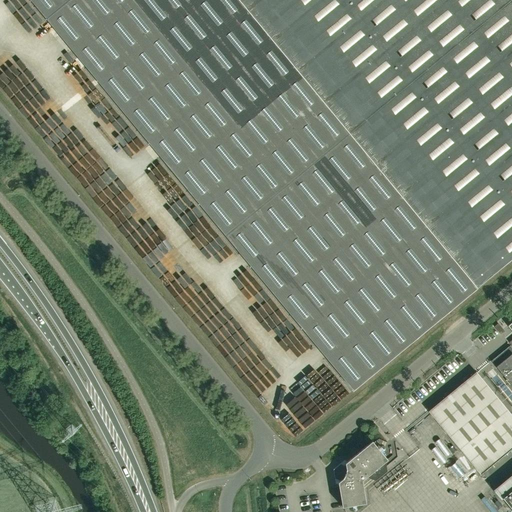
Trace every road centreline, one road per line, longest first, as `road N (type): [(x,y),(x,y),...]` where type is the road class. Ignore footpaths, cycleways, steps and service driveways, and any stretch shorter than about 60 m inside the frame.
road 1 (unclassified): [(262,453),(258,425),(0,113)]
road 2 (trunk): [(154,511),(85,366),(0,242)]
road 3 (trunk): [(0,263),(76,378),(141,511)]
